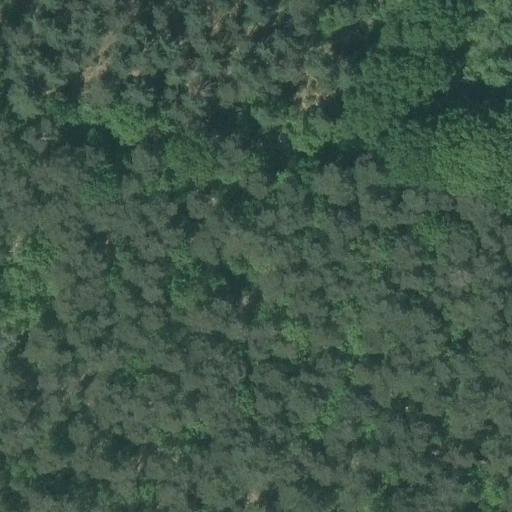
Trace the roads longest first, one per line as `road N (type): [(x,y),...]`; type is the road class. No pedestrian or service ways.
road 1 (track): [(0,108),(26,123),(511,172)]
road 2 (track): [(239,511),(352,358),(385,199),(378,160)]
road 3 (track): [(97,130),(72,223),(0,323)]
